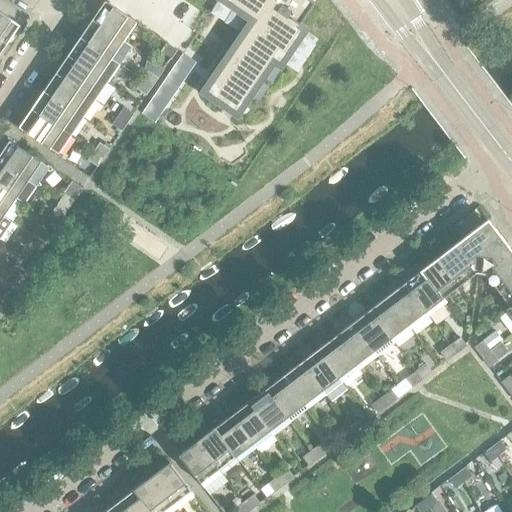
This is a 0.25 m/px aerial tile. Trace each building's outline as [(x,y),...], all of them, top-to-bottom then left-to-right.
[(220,0),(250,20),(202,92),(237,116),(274,62),(280,67),(306,29),(299,24),(314,2),(311,0),(220,0)] [(455,0),(461,8),(471,0),(455,0)] [(92,19),(124,41),(137,22),(107,2),(101,11),(99,9),(92,19)] [(0,11),(0,39),(7,44),(20,25),(0,11)] [(88,30),(82,38),(112,58),(124,41),(92,19),(85,29),(88,30)] [(75,45),(68,55),(108,82),(120,64),(112,58),(82,38),(77,46),(75,45)] [(177,50),(167,43),(161,52),(171,59),(177,50)] [(108,82),(68,55),(61,65),(63,66),(58,74),(96,100),(108,82)] [(153,86),(158,78),(148,71),(143,80),(153,86)] [(96,100),(58,74),(52,82),(50,80),(43,90),(83,118),(96,100)] [(147,95),(153,86),(143,80),(137,88),(147,95)] [(39,102),(33,110),(71,135),(83,118),(43,90),(37,100),(39,102)] [(151,99),(142,113),(154,121),(163,107),(151,99)] [(128,122),(134,113),(124,107),(118,115),(128,122)] [(71,135),(33,110),(28,118),(26,116),(18,127),(58,154),(61,151),(71,135)] [(122,131),(128,122),(118,115),(112,124),(122,131)] [(9,140),(0,153),(0,160),(28,180),(41,162),(9,140)] [(104,158),(110,149),(100,142),(94,151),(104,158)] [(58,154),(57,156),(64,160),(67,156),(61,151),(58,154)] [(98,167),(104,158),(94,151),(88,160),(98,167)] [(0,160),(0,187),(16,198),(24,204),(37,186),(28,180),(0,160)] [(16,198),(0,187),(0,213),(4,216),(16,198)] [(69,208),(75,200),(65,193),(59,201),(69,208)] [(63,217),(69,208),(59,201),(53,210),(63,217)] [(485,241),(488,219),(455,244),(477,273),(481,273),(485,241)] [(485,241),(481,273),(484,273),(484,274),(511,252),(511,250),(488,219),(485,241)] [(35,237),(45,244),(51,235),(41,228),(35,237)] [(45,244),(35,237),(29,246),(39,253),(45,244)] [(455,244),(438,257),(459,286),(477,273),(455,244)] [(511,252),(484,274),(498,291),(511,279),(511,252)] [(438,257),(420,270),(445,303),(447,302),(444,298),(459,286),(438,257)] [(10,273),(21,280),(26,271),(16,264),(10,273)] [(420,270),(403,284),(428,316),(445,303),(420,270)] [(21,280),(10,273),(4,282),(14,288),(21,280)] [(511,306),(511,279),(498,291),(510,307),(506,310),(506,311),(511,306)] [(428,316),(403,284),(386,297),(411,329),(428,316)] [(411,329),(386,297),(369,310),(393,343),(411,329)] [(393,343),(369,310),(351,323),(376,356),(393,343)] [(376,356),(351,323),(334,336),(359,369),(376,356)] [(495,331),(483,341),(490,351),(503,341),(495,331)] [(334,336),(317,349),(342,382),(359,369),(334,336)] [(450,345),(456,353),(466,346),(460,338),(450,345)] [(482,357),(490,351),(483,341),(475,347),(482,357)] [(456,353),(450,345),(441,352),(447,360),(456,353)] [(317,349),(300,362),(325,395),(342,382),(317,349)] [(498,360),(490,351),(482,357),(490,366),(498,360)] [(325,395),(300,362),(283,376),(308,408),(325,395)] [(415,372),(422,379),(431,372),(425,364),(415,372)] [(422,379),(415,372),(406,379),(412,387),(422,379)] [(283,376),(265,389),(290,422),(308,408),(283,376)] [(509,391),(511,388),(511,378),(509,376),(502,382),(509,391)] [(265,389),(248,402),(273,435),(290,422),(265,389)] [(381,398),(387,406),(397,398),(391,390),(381,398)] [(387,406),(381,398),(372,405),(378,413),(387,406)] [(248,402),(231,415),(256,448),(273,435),(248,402)] [(256,448),(231,415),(214,428),(239,461),(256,448)] [(357,416),(347,424),(353,432),(363,424),(357,416)] [(353,432),(347,424),(337,431),(344,439),(353,432)] [(239,461),(214,428),(197,441),(222,474),(239,461)] [(222,474),(197,441),(179,455),(204,488),(222,474)] [(501,441),(491,448),(497,456),(507,448),(501,441)] [(322,443),(312,450),(318,458),(328,451),(322,443)] [(497,456),(491,448),(484,453),(490,461),(497,456)] [(318,458),(312,450),(303,457),(309,465),(318,458)] [(151,476),(176,509),(194,495),(169,462),(151,476)] [(466,467),(456,474),(462,482),(472,475),(466,467)] [(278,477),(284,484),(294,477),(287,469),(278,477)] [(151,476),(134,489),(151,511),(171,511),(176,509),(151,476)] [(284,484),(278,477),(268,484),(274,492),(284,484)] [(151,511),(134,489),(117,502),(124,511),(151,511)] [(432,493),(422,501),(428,508),(438,501),(432,493)] [(243,503),(249,511),(259,503),(253,495),(243,503)] [(423,511),(428,508),(422,501),(415,506),(419,511),(423,511)] [(124,511),(117,502),(103,511),(124,511)] [(247,511),(249,511),(243,503),(234,510),(235,511),(247,511)]
